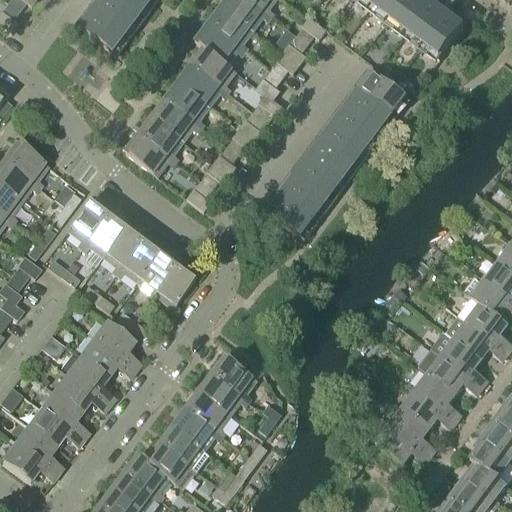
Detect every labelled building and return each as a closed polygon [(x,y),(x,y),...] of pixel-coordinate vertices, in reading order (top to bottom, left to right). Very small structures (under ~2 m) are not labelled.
[(21,18),(27,9),(28,8),(17,0),(10,10),(20,18),(21,18)] [(130,44),(138,33),(143,27),(105,0),(104,0),(92,17),(105,26),(105,27),(113,33),(116,35),(117,35),(130,44)] [(105,0),(143,27),(156,9),(142,0),(105,0)] [(156,9),(162,0),(142,0),(156,9)] [(268,28),(271,23),(239,0),(231,0),(222,13),(254,37),(263,24),(268,28)] [(239,0),(271,23),(274,19),(269,16),(280,2),(277,0),(239,0)] [(440,67),(464,35),(417,0),(351,0),(404,40),(440,67)] [(511,0),(501,0),(500,2),(509,9),(511,4),(511,0)] [(21,18),(20,18),(10,10),(3,19),(14,27),(21,18)] [(473,28),(479,21),(467,12),(461,19),(473,28)] [(243,51),(254,37),(222,13),(209,31),(245,58),(248,54),(243,51)] [(116,62),(130,44),(117,35),(116,35),(113,33),(105,27),(105,26),(92,17),(78,35),(116,62)] [(242,62),(245,58),(209,31),(196,48),(236,78),(236,77),(228,71),(237,59),(242,62)] [(298,43),(309,51),(316,42),(304,34),(298,43)] [(301,61),(309,51),(298,43),(290,53),(301,61)] [(226,92),(236,78),(196,48),(195,49),(204,55),(191,72),(228,99),(230,95),(226,92)] [(272,78),(283,86),(290,77),(278,69),(272,78)] [(224,104),(228,99),(191,72),(178,90),(210,113),(219,100),(224,104)] [(394,123),(408,105),(371,77),(358,96),(394,123)] [(276,95),(283,86),(272,78),(265,87),(276,95)] [(200,127),(210,113),(178,90),(165,107),(202,134),(205,130),(200,127)] [(381,141),(394,123),(358,96),(345,113),(381,141)] [(199,138),(202,134),(165,107),(152,125),(184,148),(194,135),(199,138)] [(265,127),(271,119),(272,118),(261,110),(254,119),(265,127)] [(368,158),(381,141),(345,113),(332,130),(368,158)] [(258,137),(259,137),(265,127),(254,119),(247,129),(258,137)] [(174,161),(184,148),(152,125),(140,142),(176,169),(179,165),(174,161)] [(355,175),(368,158),(332,130),(319,148),(355,175)] [(173,173),(176,169),(140,142),(126,160),(158,184),(168,170),(173,173)] [(240,162),(246,154),(246,153),(235,145),(228,154),(240,162)] [(343,192),(355,175),(319,148),(306,165),(343,192)] [(2,168),(38,195),(41,190),(37,187),(48,173),(16,150),(2,168)] [(232,172),(233,171),(240,162),(228,154),(221,164),(232,172)] [(330,210),(343,192),(306,165),(293,182),(330,210)] [(35,199),(38,195),(2,168),(0,170),(0,192),(21,208),(31,195),(35,199)] [(213,197),(219,189),(220,188),(208,180),(202,189),(213,197)] [(317,227),(330,210),(293,182),(280,200),(317,227)] [(206,207),(207,206),(213,197),(202,189),(195,198),(206,207)] [(11,222),(21,208),(0,192),(0,219),(13,229),(15,225),(11,222)] [(194,197),(187,206),(204,219),(211,209),(207,206),(206,207),(195,198),(194,197)] [(63,213),(70,219),(80,205),(73,199),(63,213)] [(266,218),(297,241),(303,245),(317,227),(280,200),(266,218)] [(81,255),(109,219),(91,205),(67,237),(82,247),(78,252),(81,255)] [(61,232),(70,219),(63,213),(53,226),(61,232)] [(9,233),(13,229),(0,219),(0,237),(5,230),(9,233)] [(102,263),(126,231),(109,219),(81,255),(86,259),(89,253),(102,263)] [(116,282),(144,245),(126,231),(102,263),(115,273),(112,278),(116,282)] [(37,247),(45,253),(55,240),(47,234),(37,247)] [(137,289),(160,257),(144,245),(116,282),(120,284),(124,279),(137,289)] [(35,266),(45,253),(37,247),(28,260),(35,266)] [(511,254),(506,250),(504,254),(507,257),(498,270),(511,280),(511,254)] [(150,307),(178,270),(160,257),(137,289),(150,299),(146,304),(150,307)] [(429,272),(421,265),(415,272),(423,279),(429,272)] [(53,266),(47,274),(60,284),(66,276),(53,266)] [(178,270),(150,307),(154,310),(158,305),(172,316),(196,284),(178,270)] [(511,280),(498,270),(487,284),(483,281),(481,284),(511,307),(511,280)] [(12,281),(23,290),(29,281),(18,273),(12,281)] [(66,276),(60,284),(73,294),(79,286),(66,276)] [(15,300),(23,290),(12,281),(4,291),(15,300)] [(463,298),(470,304),(471,305),(474,307),(479,311),(499,325),(499,324),(506,315),(511,319),(511,307),(481,284),(478,288),(473,285),(463,298)] [(95,310),(101,302),(87,292),(82,300),(95,310)] [(401,307),(407,300),(399,294),(394,301),(401,307)] [(394,301),(385,310),(393,317),(401,307),(394,301)] [(101,302),(95,310),(108,319),(113,312),(101,302)] [(458,321),(457,322),(463,326),(508,359),(511,353),(511,350),(500,342),(508,331),(499,324),(499,325),(479,311),(474,307),(471,305),(470,304),(457,321),(458,321)] [(0,312),(0,314),(11,323),(16,326),(23,317),(14,311),(6,305),(0,312)] [(0,314),(0,327),(5,332),(11,323),(0,314)] [(129,336),(135,328),(121,318),(116,326),(129,336)] [(444,339),(453,346),(454,345),(481,366),(488,356),(502,366),(508,359),(463,326),(457,322),(444,339)] [(135,378),(140,370),(126,360),(134,349),(106,328),(92,346),(135,378)] [(135,328),(129,336),(142,345),(147,337),(135,328)] [(443,338),(430,355),(431,356),(437,360),(482,393),(487,386),(480,380),(474,376),(481,366),(454,345),(453,346),(444,339),(443,338)] [(129,386),(135,378),(92,346),(79,364),(107,384),(114,375),(129,386)] [(431,356),(418,373),(428,380),(455,401),(463,391),(470,396),(476,401),(482,393),(437,360),(431,356)] [(225,363),(212,381),(247,408),(251,404),(246,400),(261,380),(251,372),(246,379),(225,363)] [(100,394),(107,384),(79,364),(66,381),(109,412),(115,405),(100,394)] [(414,391),(411,394),(456,428),(462,420),(448,410),(455,401),(428,380),(418,393),(414,391)] [(103,420),(109,412),(66,381),(53,398),(81,419),(89,409),(103,420)] [(244,412),(247,408),(212,381),(199,398),(230,422),(240,409),(244,412)] [(450,435),(456,428),(411,394),(409,398),(413,400),(402,415),(429,435),(437,425),(450,435)] [(74,428),(81,419),(53,398),(40,416),(82,447),(89,439),(74,428)] [(220,435),(230,422),(199,398),(186,416),(221,443),(225,438),(220,435)] [(511,414),(505,408),(492,426),(511,440),(511,414)] [(269,422),(268,424),(275,430),(283,421),(269,410),(263,418),(269,422)] [(422,445),(429,435),(402,415),(392,428),(388,426),(385,429),(430,462),(436,455),(422,445)] [(77,455),(82,447),(40,416),(28,433),(55,454),(63,444),(77,455)] [(218,447),(221,443),(186,416),(173,433),(204,456),(213,444),(218,447)] [(275,430),(268,424),(259,435),(267,441),(275,430)] [(511,440),(492,426),(479,443),(511,467),(511,440)] [(430,462),(385,429),(383,432),(387,435),(375,450),(403,471),(411,460),(424,470),(430,462)] [(48,463),(55,454),(28,433),(15,450),(57,481),(63,474),(48,463)] [(204,456),(173,433),(160,450),(195,477),(209,460),(204,456)] [(496,484),(497,483),(507,470),(511,473),(511,472),(511,467),(479,443),(473,451),(478,454),(470,465),(473,468),(474,467),(496,484)] [(260,449),(249,464),(257,470),(268,455),(260,449)] [(51,489),(57,481),(15,450),(1,468),(29,489),(36,479),(51,489)] [(160,450),(147,468),(178,491),(182,494),(195,477),(160,450)] [(177,492),(178,491),(138,461),(124,479),(161,506),(164,503),(159,499),(169,486),(177,492)] [(249,464),(236,481),(244,486),(244,487),(257,470),(249,464)] [(460,486),(495,511),(498,508),(493,505),(505,489),(497,483),(496,484),(474,467),(473,468),(460,486)] [(156,511),(161,506),(124,479),(112,495),(133,511),(156,511)] [(233,486),(224,497),(232,503),(241,492),(233,486)] [(494,511),(495,511),(460,486),(447,503),(459,511),(494,511)] [(217,494),(213,500),(227,511),(231,505),(232,503),(224,497),(218,493),(217,494)] [(133,511),(112,495),(99,511),(133,511)] [(459,511),(447,503),(440,511),(459,511)]
